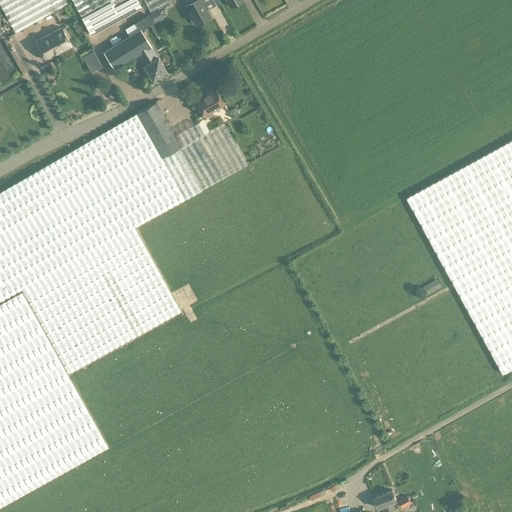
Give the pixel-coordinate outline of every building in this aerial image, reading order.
[(0,0),(0,4),(15,32),(67,3),(65,0),(0,0)] [(71,0),(90,34),(140,6),(136,0),(71,0)] [(183,0),(186,5),(185,5),(192,17),(194,16),(198,24),(210,17),(200,0),(183,0)] [(61,27),(35,41),(45,60),(71,46),(61,27)] [(139,29),(103,51),(114,69),(136,56),(151,80),(166,71),(139,29)] [(208,94),(195,101),(203,115),(223,104),(214,88),(206,92),(208,94)] [(0,509),(109,448),(67,372),(180,310),(133,226),(247,163),(223,122),(203,133),(197,123),(175,135),(156,101),(0,190),(0,509)] [(511,139),(405,198),(502,374),(511,368),(511,139)] [(397,500),(392,489),(374,497),(379,507),(384,505),(386,511),(384,511),(399,511),(398,507),(392,509),(390,503),(397,500)] [(403,507),(411,502),(407,495),(399,500),(403,507)]
